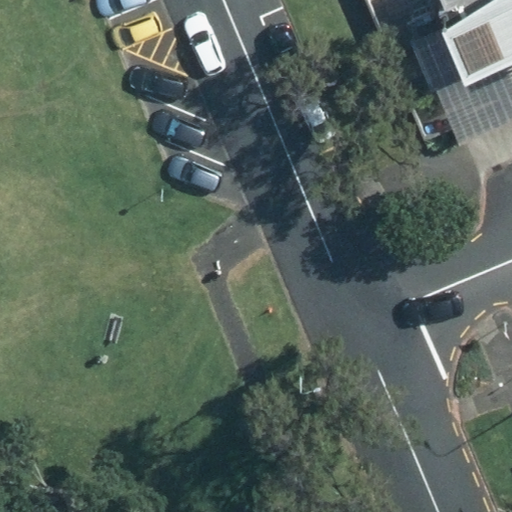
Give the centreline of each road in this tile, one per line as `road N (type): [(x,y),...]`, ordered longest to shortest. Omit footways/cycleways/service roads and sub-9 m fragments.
road 1 (residential): [(223,0),(360,322)]
road 2 (residential): [(360,322),(439,511)]
road 3 (residential): [(360,322),(511,259)]
